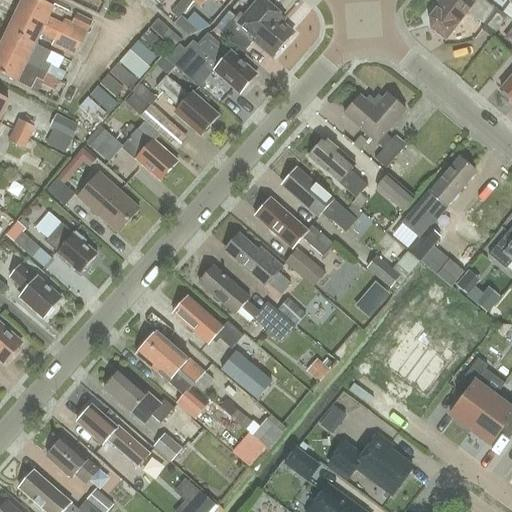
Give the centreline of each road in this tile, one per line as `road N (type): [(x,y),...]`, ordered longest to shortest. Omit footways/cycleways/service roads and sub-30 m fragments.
road 1 (residential): [(0,437),(363,23)]
road 2 (residential): [(511,148),(363,23)]
road 3 (residential): [(466,464),(358,385)]
